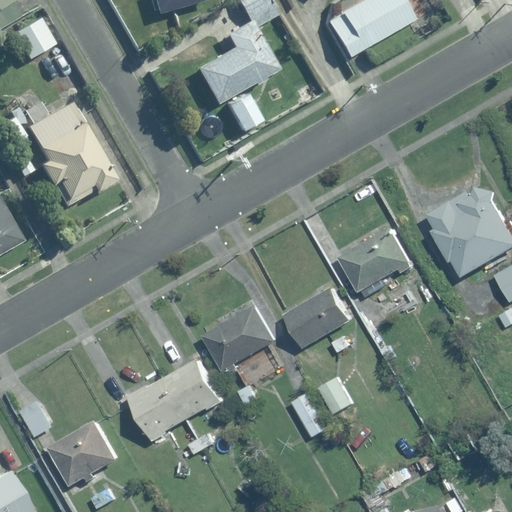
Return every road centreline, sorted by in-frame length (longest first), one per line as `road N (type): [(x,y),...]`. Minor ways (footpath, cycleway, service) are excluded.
road 1 (residential): [(188,219),(511,35)]
road 2 (residential): [(66,0),(188,219)]
road 3 (residential): [(0,331),(188,219)]
